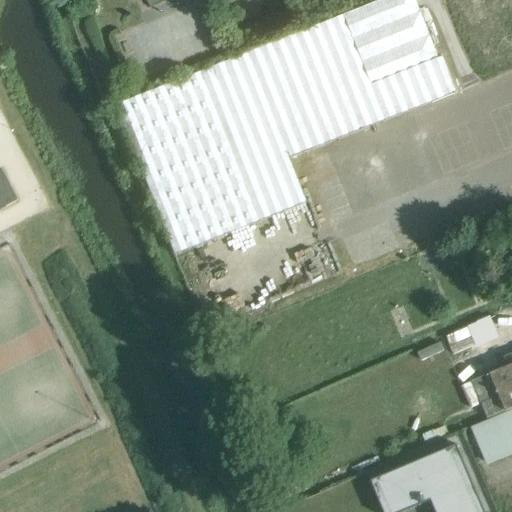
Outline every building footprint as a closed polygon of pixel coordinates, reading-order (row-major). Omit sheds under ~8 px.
[(456,93),(443,56),(439,58),(416,0),(381,0),(117,105),(175,255),(308,203),(290,157),(456,93)] [(0,211),(20,201),(5,171),(0,173),(0,211)] [(481,405),(500,397),(506,412),(511,409),(511,365),(490,374),(490,375),(471,383),(481,405)] [(511,411),(463,432),(477,465),(508,452),(511,450),(511,411)] [(483,511),(458,451),(416,469),(433,507),(435,511),(483,511)]
